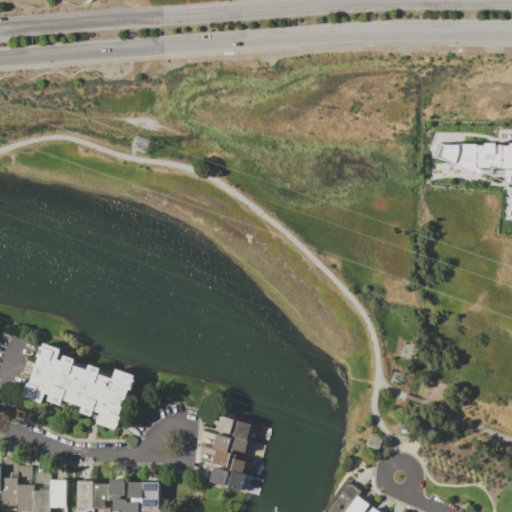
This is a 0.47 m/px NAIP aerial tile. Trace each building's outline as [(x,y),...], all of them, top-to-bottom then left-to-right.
[(437,136),(453,137),(482,137),(502,137),(511,137),(511,181),(506,179),(466,164),(455,160),(433,152),(437,136)] [(43,343),(60,349),(56,359),(61,361),(63,355),(75,359),(73,365),(87,370),(89,364),(100,368),(98,374),(112,379),(116,369),(134,375),(133,378),(134,379),(131,389),(129,389),(119,415),(122,416),(117,430),(96,423),(99,413),(93,411),(91,416),(80,412),(82,407),(62,400),(60,405),(46,400),(48,395),(45,393),(41,403),(29,399),(30,395),(25,393),(43,343)] [(235,437),(233,437),(234,432),(231,431),(230,434),(214,429),(219,415),(252,425),(247,441),(235,437)] [(247,441),(244,452),(229,448),(227,452),(216,449),(212,448),(217,434),(231,438),(230,441),(234,442),(235,437),(247,441)] [(227,452),(236,454),(234,458),(246,462),(242,473),(233,471),(230,470),(232,465),(228,464),(227,467),(212,463),(216,449),(227,452)] [(242,473),(246,475),(242,491),(209,482),(213,467),(228,472),(227,475),(231,476),(233,471),(242,473)] [(1,478),(1,501),(0,504),(17,504),(18,484),(18,478),(1,478)] [(50,507),(50,490),(50,479),(67,480),(67,507),(50,507)] [(77,480),(94,480),(94,483),(94,507),(77,507),(77,480)] [(109,495),(109,483),(109,480),(124,480),(124,495),(109,495)] [(322,511),(346,481),(361,491),(357,496),(345,511),(322,511)] [(128,482),(143,482),(143,498),(128,498),(128,482)] [(143,482),(143,498),(143,511),(159,511),(159,482),(143,482)] [(94,483),(94,507),(103,507),(103,500),(109,500),(109,495),(109,483),(94,483)] [(17,504),(18,484),(34,484),(34,490),(34,511),(17,511),(17,504)] [(34,490),(34,511),(33,511),(50,511),(50,507),(50,490),(34,490)] [(379,511),(357,496),(345,511),(379,511)] [(113,499),(126,499),(126,501),(126,511),(113,511),(113,499)] [(126,501),(126,511),(138,511),(138,501),(126,501)]
